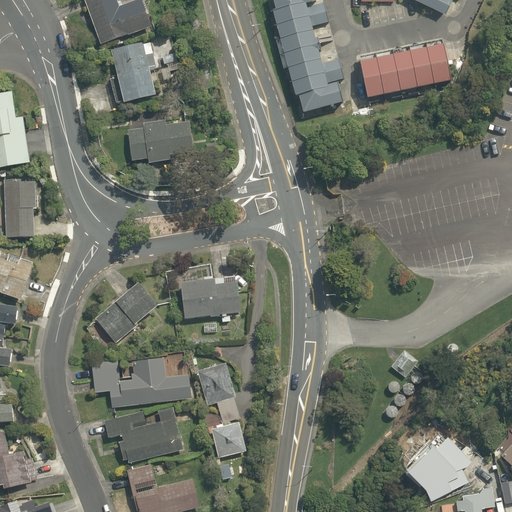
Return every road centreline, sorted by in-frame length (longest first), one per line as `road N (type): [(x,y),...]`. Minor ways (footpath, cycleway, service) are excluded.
road 1 (residential): [(97,241),(65,305),(54,367),(99,511)]
road 2 (secondary): [(286,511),(306,397),(306,260)]
road 3 (residential): [(475,0),(459,26),(353,47),(338,26),(335,0)]
road 4 (unknown): [(342,203),(441,311)]
road 5 (tertiary): [(240,234),(116,248),(97,241)]
road 6 (tertiary): [(97,241),(80,223),(64,179),(60,121)]
road 7 (secondary): [(293,197),(252,79)]
road 8 (secondary): [(229,194),(253,154),(252,79)]
road 9 (tertiary): [(110,206),(181,206),(229,194)]
